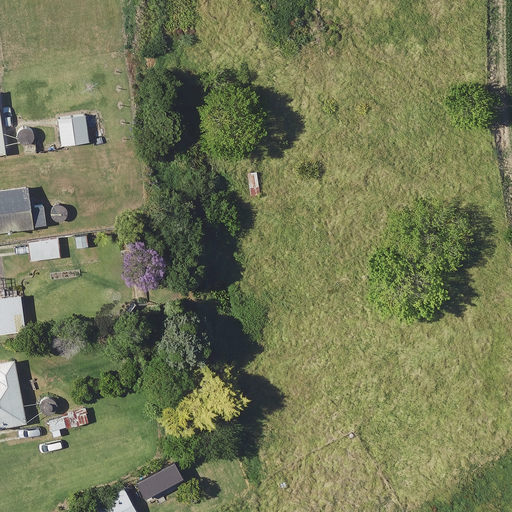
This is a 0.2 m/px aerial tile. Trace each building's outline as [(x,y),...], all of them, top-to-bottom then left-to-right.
[(87,139),(84,112),(56,115),(60,143),(87,139)] [(35,142),(32,123),(15,126),(19,145),(35,142)] [(0,190),(0,231),(33,227),(32,223),(44,222),(42,203),(30,204),(27,187),(0,190)] [(88,231),(72,233),(74,249),(90,247),(88,231)] [(59,254),(57,235),(26,239),(29,258),(59,254)] [(0,294),(0,291),(0,330),(24,328),(20,292),(0,294)] [(0,423),(25,419),(13,356),(0,358),(0,423)] [(87,420),(83,405),(65,410),(69,425),(87,420)] [(67,427),(63,412),(45,417),(49,432),(67,427)] [(138,511),(124,485),(95,501),(101,511),(138,511)]
